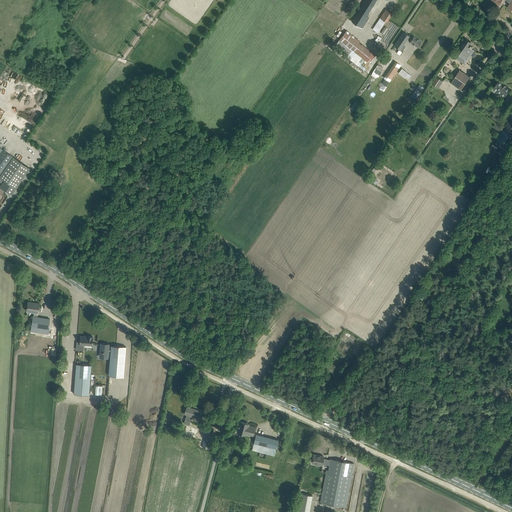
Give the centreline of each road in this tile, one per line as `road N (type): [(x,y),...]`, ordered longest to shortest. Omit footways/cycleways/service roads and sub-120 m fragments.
road 1 (primary): [(511,508),(235,380)]
road 2 (unclassified): [(501,511),(232,386)]
road 3 (primary): [(235,380),(0,240)]
road 4 (unclassified): [(232,386),(0,248)]
road 5 (unclassified): [(201,511),(232,386)]
